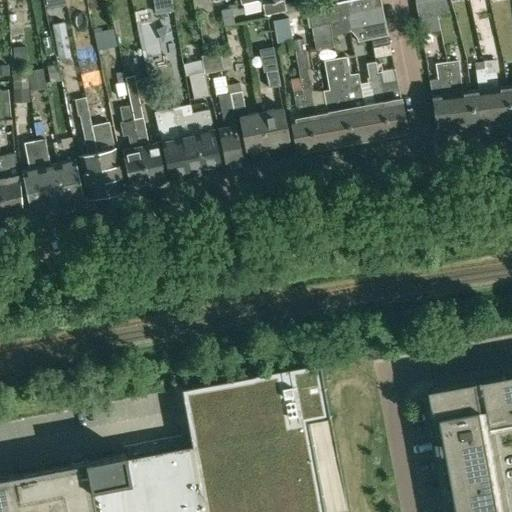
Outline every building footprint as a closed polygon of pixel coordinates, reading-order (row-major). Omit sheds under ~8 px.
[(171,0),(153,0),(155,14),(173,11),(171,0)] [(283,0),(240,0),(241,4),(256,0),(261,0),(265,15),(286,10),(283,0)] [(362,0),(351,0),(345,1),(348,19),(350,32),(354,32),(357,31),(359,41),(359,44),(371,41),(370,38),(369,38),(362,0)] [(380,0),(362,0),(369,38),(370,38),(371,41),(373,49),(389,45),(387,35),(381,6),(380,0)] [(414,0),(418,19),(437,15),(434,0),(414,0)] [(434,0),(437,15),(448,12),(445,0),(434,0)] [(348,19),(345,1),(324,6),(328,23),(348,19)] [(324,6),(308,9),(311,27),(316,50),(333,47),(331,36),(328,23),(324,6)] [(289,18),(273,20),(273,22),(275,30),(290,28),(289,18)] [(113,30),(95,34),(98,50),(117,46),(113,30)] [(300,89),(301,94),(304,112),(307,112),(314,149),(332,146),(326,112),(314,114),(310,90),(312,89),(304,41),(294,42),(297,64),(296,65),(298,78),(300,86),(300,89)] [(26,46),(13,47),(14,60),(27,59),(26,46)] [(201,55),(202,60),(205,73),(223,69),(220,54),(201,55)] [(350,83),(349,75),(346,58),(336,59),(340,87),(344,106),(343,106),(349,143),(368,140),(362,105),(363,105),(359,81),(350,83)] [(333,94),(323,96),(326,112),(332,146),(349,143),(343,106),(344,106),(340,87),(336,59),(326,61),(324,62),(329,89),(331,88),(333,94)] [(484,68),(491,123),(509,121),(504,86),(498,87),(494,59),(483,61),(484,68)] [(209,95),(205,73),(202,60),(183,64),(185,76),(189,75),(194,99),(209,95)] [(461,91),(458,60),(447,62),(447,61),(444,62),(446,72),(453,128),(473,125),(468,90),(461,91)] [(386,136),(380,99),(382,98),(378,72),(375,61),(367,63),(370,77),(366,78),(368,89),(372,88),(372,91),(371,92),(373,103),(363,105),(362,105),(368,140),(386,136)] [(436,130),(448,128),(453,128),(446,72),(444,62),(434,63),(436,79),(429,80),(431,95),(436,130)] [(8,65),(0,64),(0,75),(8,75),(8,65)] [(57,64),(47,67),(50,82),(60,80),(57,64)] [(477,89),(468,90),(473,125),(491,123),(484,68),(475,69),(477,89)] [(265,72),(268,87),(280,85),(277,70),(265,72)] [(27,72),(12,73),(13,89),(28,88),(27,72)] [(147,184),(165,180),(157,143),(148,145),(145,130),(136,83),(134,75),(125,77),(134,119),(133,119),(136,132),(147,184)] [(299,78),(291,80),(293,91),(294,91),(300,89),(300,86),(299,78)] [(396,78),(379,81),(382,98),(380,99),(386,136),(399,134),(407,132),(405,125),(401,97),(396,78)] [(124,82),(115,84),(118,97),(127,95),(124,82)] [(239,82),(227,84),(229,93),(230,93),(233,108),(244,106),(239,82)] [(8,90),(0,89),(0,115),(10,116),(8,90)] [(301,94),(300,89),(292,91),(293,96),(295,106),(297,105),(299,117),(288,119),(294,153),(314,149),(307,112),(304,112),(301,94)] [(233,108),(230,93),(229,93),(219,95),(225,126),(218,128),(225,168),(243,164),(233,108)] [(147,184),(136,132),(133,119),(132,119),(129,105),(120,106),(122,122),(120,122),(122,136),(128,135),(130,148),(121,150),(130,188),(147,184)] [(188,105),(173,109),(187,176),(204,172),(190,113),(188,105)] [(267,147),(289,143),(282,107),(260,111),(267,147)] [(178,178),(187,176),(173,109),(154,113),(169,180),(178,178)] [(199,111),(190,113),(204,172),(222,168),(208,109),(199,111)] [(267,147),(260,111),(239,115),(245,151),(267,147)] [(79,155),(88,197),(105,194),(90,125),(88,113),(79,115),(82,127),(87,154),(79,155)] [(34,122),(33,123),(35,135),(44,133),(42,121),(41,121),(34,122)] [(109,121),(90,125),(105,194),(123,190),(114,148),(109,121)] [(34,141),(34,147),(47,206),(48,207),(65,203),(57,162),(49,164),(44,139),(34,141)] [(30,210),(47,206),(34,147),(34,141),(23,143),(29,169),(21,170),(30,210)] [(14,151),(0,153),(0,178),(4,215),(13,213),(21,212),(18,175),(14,151)] [(74,158),(57,162),(65,203),(66,203),(66,202),(83,198),(74,158)] [(102,487),(89,490),(92,511),(327,511),(315,445),(310,421),(309,411),(328,407),(330,417),(331,417),(332,416),(322,362),(181,388),(191,445),(125,457),(125,453),(122,453),(127,479),(128,479),(128,480),(129,482),(128,482),(102,487)] [(511,373),(501,375),(485,378),(485,379),(494,424),(495,430),(511,426),(511,373)] [(479,379),(432,388),(435,404),(441,403),(443,414),(437,415),(438,418),(445,417),(449,436),(441,437),(444,451),(449,480),(449,481),(455,480),(457,490),(451,492),(452,492),(454,507),(454,508),(460,507),(461,511),(509,511),(495,430),(494,424),(485,379),(479,380),(479,379)] [(0,511),(92,511),(89,490),(102,487),(128,482),(129,482),(128,480),(128,479),(127,479),(122,453),(82,461),(73,462),(0,476),(0,511)]
